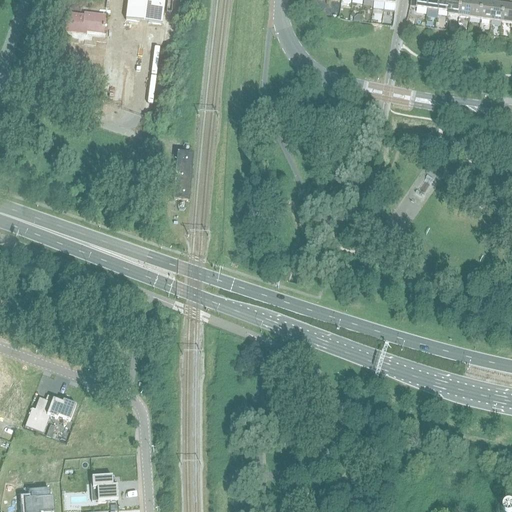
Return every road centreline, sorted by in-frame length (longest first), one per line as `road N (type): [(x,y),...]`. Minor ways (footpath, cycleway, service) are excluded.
road 1 (primary): [(0,212),(221,305),(511,401)]
road 2 (primary): [(511,366),(0,212)]
road 3 (residential): [(150,511),(136,402),(0,348)]
road 4 (tertiary): [(386,92),(312,70),(289,42),(280,0)]
road 5 (unclassified): [(142,134),(0,82)]
road 6 (tertiary): [(386,92),(511,120)]
road 7 (tertiary): [(511,107),(386,92)]
